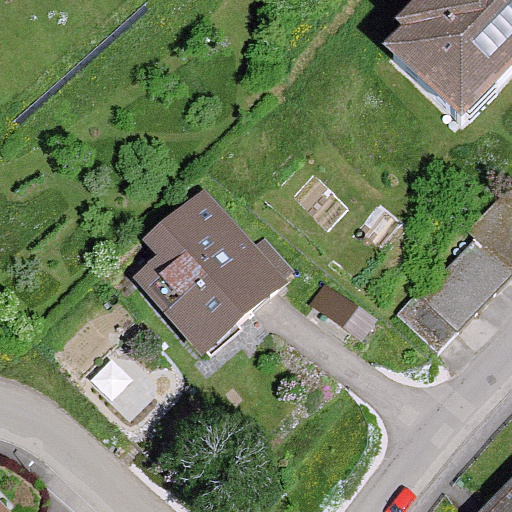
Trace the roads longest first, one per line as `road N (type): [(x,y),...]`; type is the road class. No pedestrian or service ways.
road 1 (residential): [(511,353),(374,511)]
road 2 (residential): [(134,511),(48,434),(0,410)]
